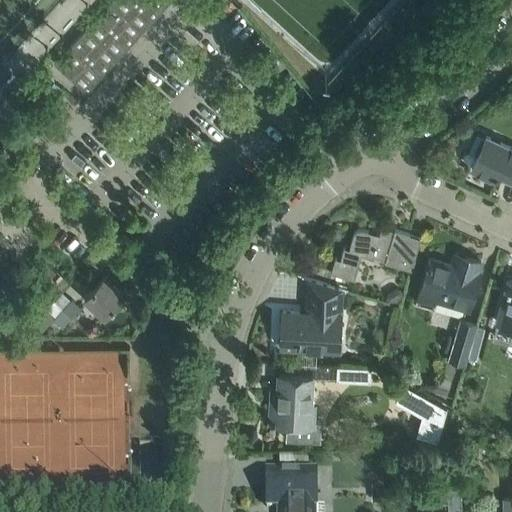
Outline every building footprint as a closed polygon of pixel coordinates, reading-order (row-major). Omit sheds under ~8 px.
[(86,91),(169,0),(111,0),(54,62),(86,91)] [(477,130),(468,150),(477,154),(472,166),(497,178),(500,171),(511,176),(511,146),(486,135),(477,130)] [(379,233),(363,228),(361,228),(360,228),(358,228),(357,229),(356,229),(355,230),(354,231),(354,232),(353,233),(349,248),(344,246),(340,258),(335,256),(331,271),(354,278),(362,252),(385,259),(385,261),(411,269),(421,236),(419,236),(419,237),(409,234),(410,233),(394,228),(393,234),(380,230),(379,233)] [(430,257),(419,292),(469,306),(480,272),(477,271),(481,260),(466,255),(462,267),(453,264),(453,263),(452,263),(452,264),(430,257)] [(48,265),(44,269),(52,275),(55,271),(48,265)] [(68,280),(60,273),(53,281),(61,287),(68,280)] [(104,314),(123,293),(103,275),(84,296),(104,314)] [(343,288),(338,286),(307,277),(306,304),(309,304),(309,310),(282,309),(280,346),(297,347),(298,338),(340,340),(343,288)] [(511,279),(508,279),(497,321),(511,325),(511,329),(510,338),(511,339),(511,279)] [(62,325),(80,305),(71,297),(54,317),(62,325)] [(466,362),(477,324),(460,319),(449,357),(466,362)] [(371,367),(337,366),(337,379),(370,381),(371,367)] [(313,376),(278,374),(277,402),(270,401),(269,422),(287,423),(286,439),(320,441),(321,421),(310,420),(313,376)] [(404,384),(395,400),(421,415),(416,434),(437,440),(446,407),(404,384)] [(277,511),(323,511),(324,506),(316,506),(315,471),(265,471),(266,507),(277,507),(277,511)] [(383,481),(371,482),(371,500),(383,499),(383,481)] [(461,511),(460,486),(446,487),(446,499),(428,500),(428,507),(409,508),(409,511),(461,511)] [(511,511),(511,495),(503,496),(503,511),(511,511)]
